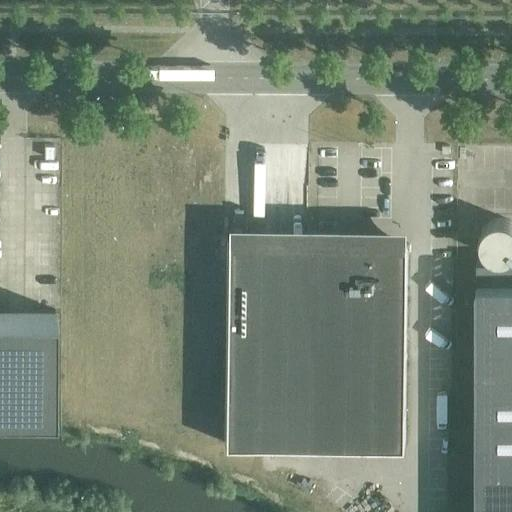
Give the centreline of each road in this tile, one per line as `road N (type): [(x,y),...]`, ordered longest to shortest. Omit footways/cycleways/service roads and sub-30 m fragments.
road 1 (unclassified): [(511,81),(0,78)]
road 2 (unknown): [(17,78),(19,289)]
